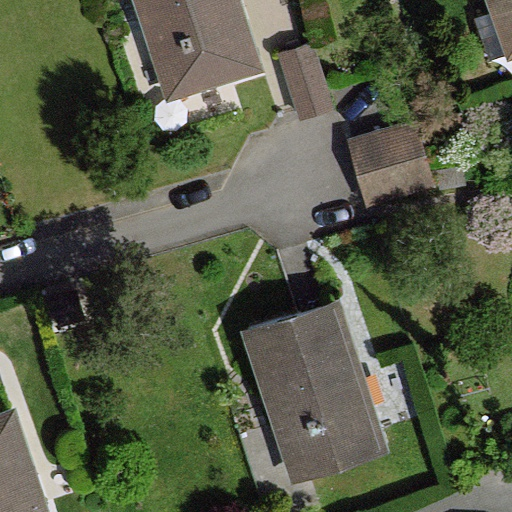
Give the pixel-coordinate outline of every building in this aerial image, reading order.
[(236,0),(141,0),(157,48),(170,43),(183,85),(257,63),(236,0)] [(511,0),(493,0),(496,7),(508,3),(511,13),(511,0)] [(282,50),(302,111),(331,102),(326,86),(310,41),(282,50)] [(402,125),(354,139),(362,169),(425,151),(416,121),(402,125)] [(434,181),(425,151),(362,169),(370,198),(434,181)] [(334,300),(248,329),(286,432),(299,427),(313,469),(385,442),(334,300)] [(47,511),(14,409),(0,414),(0,511),(47,511)]
